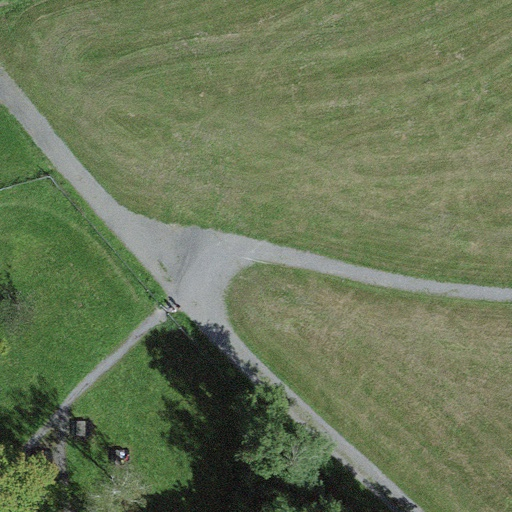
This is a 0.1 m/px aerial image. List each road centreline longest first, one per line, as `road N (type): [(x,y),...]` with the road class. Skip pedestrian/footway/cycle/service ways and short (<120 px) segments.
road 1 (track): [(0,95),(179,291),(409,511)]
road 2 (track): [(125,227),(511,297)]
